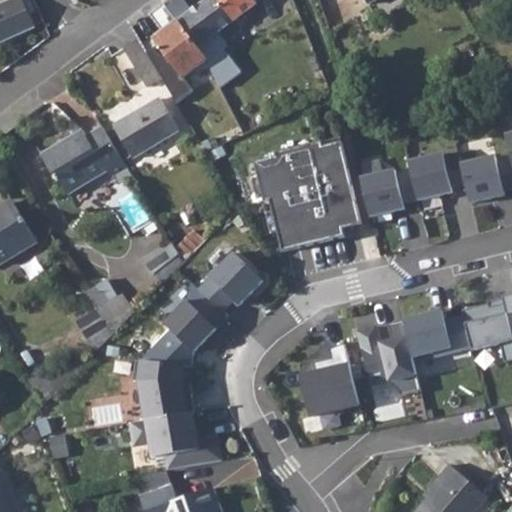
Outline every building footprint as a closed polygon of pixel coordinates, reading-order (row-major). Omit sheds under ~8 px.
[(0,43),(43,24),(32,0),(11,0),(0,5),(0,43)] [(159,45),(145,53),(156,71),(171,63),(183,79),(206,61),(196,48),(255,5),(251,0),(209,0),(154,39),(159,45)] [(145,53),(138,40),(123,50),(146,89),(161,80),(156,71),(145,53)] [(160,98),(113,126),(133,160),(180,131),(160,98)] [(62,151),(45,162),(56,181),(61,179),(69,193),(107,170),(112,179),(127,169),(102,127),(87,136),(83,131),(59,145),(62,151)] [(344,230),(362,225),(342,143),(323,147),(322,142),(276,153),(277,158),(255,163),(265,203),(271,202),(283,252),(346,237),(344,230)] [(59,145),(41,156),(45,162),(62,151),(59,145)] [(412,172),(419,202),(453,193),(451,189),(466,185),(462,165),(459,156),(444,159),(443,154),(409,163),(412,172)] [(496,157),(462,165),(466,185),(471,204),(505,196),(504,192),(511,190),(511,160),(498,164),(496,157)] [(395,171),(361,179),(371,218),(405,210),(404,205),(419,202),(412,172),(397,176),(395,171)] [(222,186),(210,194),(216,202),(227,194),(222,186)] [(0,265),(1,267),(39,245),(15,205),(0,213),(0,265)] [(178,247),(187,256),(204,240),(194,230),(178,247)] [(207,298),(222,313),(233,301),(238,306),(262,281),(233,253),(198,289),(207,298)] [(103,283),(85,293),(96,311),(114,300),(103,283)] [(511,364),(511,294),(502,297),(504,305),(489,308),(489,305),(462,311),(463,317),(471,350),(472,354),(500,347),(505,366),(511,364)] [(222,313),(207,298),(196,310),(186,301),(164,324),(193,353),(227,318),(222,313)] [(471,350),(463,317),(445,321),(442,311),(404,321),(413,359),(433,354),(435,359),(471,350)] [(413,359),(404,321),(387,325),(391,341),(381,344),(377,327),(357,332),(370,387),(389,383),(399,393),(400,397),(421,392),(413,359)] [(359,406),(345,345),(329,349),(331,359),(314,363),(316,373),(301,377),(311,418),(359,406)] [(182,367),(135,360),(131,381),(139,382),(146,421),(191,413),(194,413),(191,395),(183,396),(181,388),(180,382),(182,367)] [(189,387),(181,388),(183,396),(191,395),(189,387)] [(146,421),(130,424),(134,446),(150,443),(153,458),(165,456),(168,471),(220,462),(216,437),(196,440),(191,413),(146,421)] [(443,482),(428,499),(415,511),(477,511),(489,499),(451,465),(438,479),(443,482)] [(0,511),(15,511),(0,478),(0,511)] [(438,479),(424,495),(428,499),(443,482),(438,479)] [(169,484),(138,495),(144,511),(219,511),(211,486),(175,499),(169,484)]
